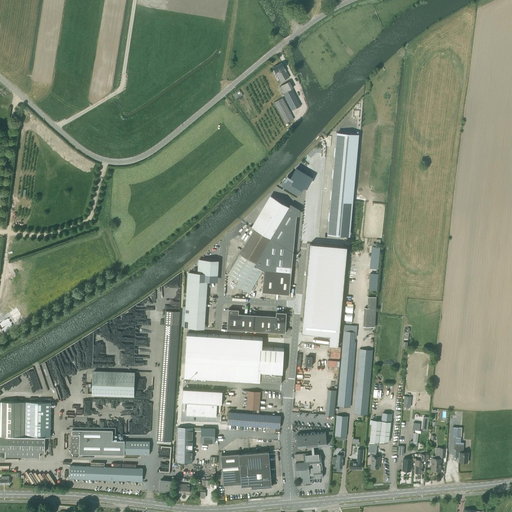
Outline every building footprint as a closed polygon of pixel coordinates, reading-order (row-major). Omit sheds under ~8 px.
[(282,63),(278,64),(273,67),(280,81),(289,77),(282,63)] [(292,110),(300,106),(291,88),(292,88),(289,82),(280,86),(283,93),(286,91),(288,95),(285,96),(292,110)] [(285,123),(293,119),(282,98),(274,102),(285,123)] [(328,234),(348,235),(357,135),(337,133),(328,234)] [(308,161),(315,154),(312,151),(305,158),(308,161)] [(288,175),(282,185),(298,194),(302,188),(303,185),(307,187),(312,178),(296,168),(291,177),(288,175)] [(263,292),(262,292),(289,294),(297,211),(273,197),(228,273),(238,279),(236,285),(248,293),(251,290),(263,292)] [(329,345),(338,346),(347,247),(310,243),(302,333),(330,335),(329,345)] [(216,261),(199,260),(198,273),(188,273),(184,327),(202,328),(205,274),(215,275),(216,268),(216,261)] [(369,290),(377,290),(378,273),(370,273),(369,290)] [(364,308),(363,326),(375,327),(377,297),(368,297),(368,308),(364,308)] [(286,312),(276,312),(276,316),(238,314),(239,310),(228,309),(227,329),(285,333),(286,312)] [(165,310),(164,324),(158,421),(161,421),(160,440),(171,441),(179,325),(180,311),(165,310)] [(0,322),(0,326),(0,328),(11,322),(8,318),(0,322)] [(337,406),(349,407),(356,332),(344,331),(337,406)] [(188,332),(184,378),(259,384),(259,381),(261,381),(262,383),(266,381),(267,383),(271,381),(272,383),(276,381),(277,383),(280,381),(282,383),(278,376),(278,374),(281,374),(283,348),(261,347),(262,337),(188,332)] [(366,415),(372,350),(360,349),(354,414),(366,415)] [(93,372),(92,393),(134,395),(135,374),(93,372)] [(206,403),(217,404),(221,404),(222,391),(182,389),(181,402),(186,402),(196,402),(206,403)] [(381,397),(382,389),(374,389),(374,397),(381,397)] [(259,409),(260,392),(248,391),(247,409),(259,409)] [(403,407),(411,407),(411,396),(404,395),(403,407)] [(1,401),(0,401),(0,435),(5,436),(5,456),(40,457),(40,452),(45,452),(46,437),(51,437),(51,402),(26,402),(1,401)] [(186,402),(185,415),(195,415),(196,402),(186,402)] [(205,416),(206,403),(196,402),(195,415),(205,416)] [(217,404),(206,403),(205,416),(216,417),(217,404)] [(326,404),(325,414),(334,415),(335,405),(326,404)] [(227,424),(268,427),(267,432),(275,433),(275,428),(279,428),(280,416),(228,412),(227,424)] [(389,441),(391,422),(392,414),(382,413),(381,424),(372,423),(373,420),(372,420),(369,443),(377,443),(378,443),(378,442),(389,441)] [(346,437),(347,416),(337,415),(335,436),(346,437)] [(193,427),(178,427),(177,462),(192,463),(193,427)] [(201,442),(215,443),(215,428),(201,427),(201,442)] [(149,454),(150,441),(112,441),(112,430),(72,430),(72,434),(71,453),(149,454)] [(322,472),(322,470),(321,452),(314,452),(314,446),(327,445),(326,432),(296,434),(298,448),(311,447),(312,453),(294,454),(296,477),(301,477),(301,483),(310,483),(310,478),(323,477),(322,472)] [(369,443),(368,452),(371,453),(370,456),(372,456),(371,468),(378,469),(379,461),(380,461),(380,457),(377,457),(378,456),(376,453),(376,444),(369,443)] [(170,471),(172,446),(162,445),(162,452),(165,452),(164,465),(160,465),(160,471),(170,471)] [(468,462),(468,453),(463,452),(463,446),(454,445),(454,455),(459,455),(459,462),(463,462),(463,463),(467,463),(467,462),(468,462)] [(357,462),(350,461),(349,469),(354,469),(354,468),(361,469),(362,459),(363,459),(363,449),(358,448),(357,462)] [(272,486),(270,461),(269,451),(221,455),(223,485),(241,484),(241,486),(251,485),(251,488),(272,486)] [(342,467),(343,453),(340,453),(340,455),(337,455),(337,458),(333,457),(332,463),(336,463),(336,466),(337,467),(341,468),(341,467),(342,467)] [(423,461),(423,460),(426,460),(426,454),(421,454),(421,460),(415,460),(414,473),(422,473),(423,461)] [(441,471),(441,459),(432,458),(431,471),(441,471)] [(411,459),(403,459),(402,470),(410,471),(411,459)] [(143,468),(70,465),(70,477),(142,481),(143,468)] [(170,491),(170,481),(160,480),(160,490),(170,491)] [(189,493),(189,486),(186,486),(187,484),(180,484),(179,492),(189,493)]
